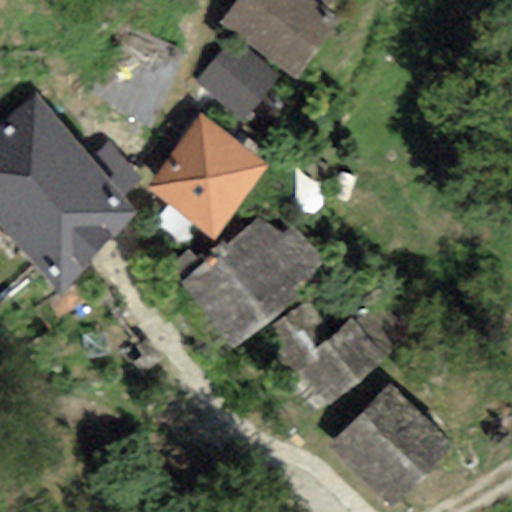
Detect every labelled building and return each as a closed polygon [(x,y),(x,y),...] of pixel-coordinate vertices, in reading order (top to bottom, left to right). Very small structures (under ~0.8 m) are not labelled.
[(337,11),(320,0),(232,0),(220,18),(297,70),(337,11)] [(275,77),(229,41),(197,82),(242,118),(275,77)] [(93,151),(36,89),(0,121),(0,211),(54,271),(143,190),(101,143),(93,151)] [(267,158),(201,112),(150,184),(216,231),(267,158)] [(274,234),(259,214),(177,279),(229,343),(331,261),(296,217),(274,234)] [(305,360),(336,394),(390,345),(359,310),(305,360)] [(453,445),(389,382),(329,442),(393,505),(453,445)]
